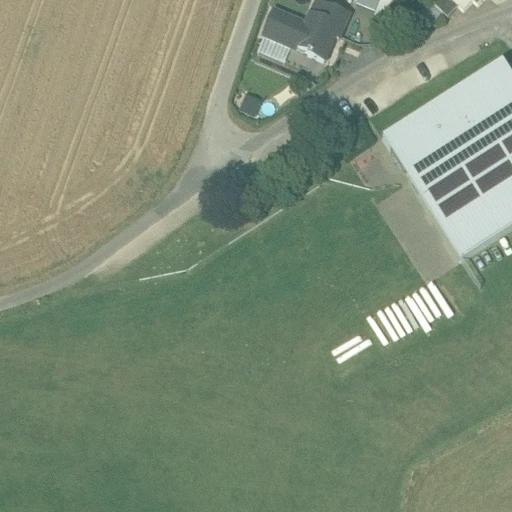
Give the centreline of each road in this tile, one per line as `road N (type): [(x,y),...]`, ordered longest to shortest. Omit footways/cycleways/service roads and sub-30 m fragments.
road 1 (unclassified): [(252,0),(185,195),(386,60),(492,14),(511,14)]
road 2 (track): [(185,195),(79,273),(0,304)]
